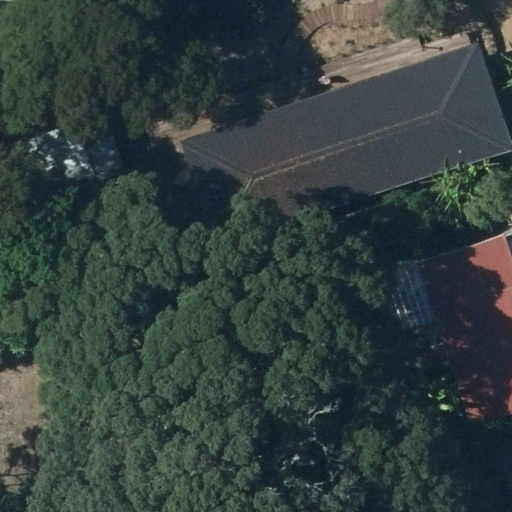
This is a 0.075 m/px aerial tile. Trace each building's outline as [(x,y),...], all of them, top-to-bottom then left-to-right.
[(22,23),(0,26),(0,105),(36,99),(22,23)] [(238,116),(215,52),(116,88),(139,152),(238,116)] [(511,158),(503,134),(462,149),(471,173),(511,158)] [(354,202),(345,172),(303,184),(311,214),(354,202)] [(494,202),(407,234),(441,322),(420,330),(427,348),(441,342),(465,405),(511,387),(511,247),(511,248),(494,202)] [(402,357),(348,391),(387,454),(441,420),(402,357)] [(435,511),(431,498),(388,511),(435,511)]
